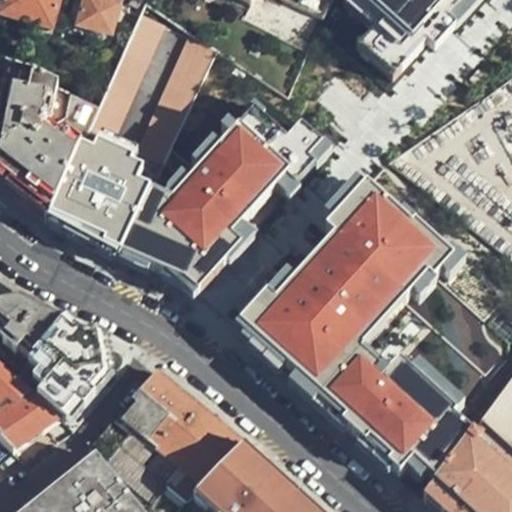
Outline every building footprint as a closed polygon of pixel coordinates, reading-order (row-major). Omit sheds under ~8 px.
[(57,0),(3,0),(0,12),(0,14),(50,28),(57,0)] [(114,35),(120,14),(121,4),(104,0),(85,0),(78,26),(114,35)] [(225,0),(248,11),(253,0),(225,0)] [(332,0),(267,0),(320,25),(332,0)] [(351,0),(381,26),(364,44),(400,77),(438,35),(445,40),(461,24),(454,18),(459,12),(470,0),(351,0)] [(47,224),(75,163),(98,114),(99,110),(41,84),(0,66),(0,189),(46,226),(47,224)] [(104,108),(97,116),(137,152),(144,144),(104,108)] [(261,118),(251,108),(238,122),(241,125),(249,132),(258,121),(261,118)] [(120,261),(151,191),(131,173),(141,162),(133,155),(137,152),(97,116),(75,163),(47,224),(46,226),(115,263),(118,261),(120,261)] [(151,191),(120,261),(143,271),(183,289),(196,300),(250,240),(258,230),(248,221),(273,193),(269,189),(278,178),(293,191),(312,170),(305,164),(319,149),(298,130),(284,145),(258,121),(249,132),(241,125),(232,135),(224,128),(218,135),(226,142),(168,207),(151,191)] [(209,145),(188,168),(196,176),(217,152),(209,145)] [(321,146),(319,149),(305,164),(312,170),(314,171),(329,153),(321,146)] [(287,205),(297,193),(294,190),(293,191),(278,178),(269,189),(273,193),(287,205)] [(178,179),(160,199),(168,207),(186,187),(178,179)] [(321,218),(329,225),(359,192),(350,185),(329,209),(321,218)] [(341,357),(350,346),(349,345),(391,297),(400,305),(407,297),(423,279),(428,283),(436,275),(448,261),(408,226),(406,229),(361,190),(359,192),(329,225),(323,232),(331,240),(339,247),(307,282),(300,275),(292,284),(273,305),(264,298),(233,333),(316,407),(318,404),(293,383),(309,364),(321,373),(319,377),(322,381),(329,372),(325,369),(337,355),(341,357)] [(397,214),(393,218),(406,229),(408,226),(409,225),(397,214)] [(339,247),(331,240),(300,275),(307,282),(339,247)] [(445,251),(441,255),(448,261),(436,275),(444,282),(460,264),(445,251)] [(292,284),(284,276),(264,298),(273,305),(292,284)] [(407,297),(415,304),(431,286),(423,279),(407,297)] [(350,346),(358,353),(400,305),(391,297),(349,345),(350,346)] [(0,308),(0,375),(13,386),(22,375),(55,332),(59,327),(15,301),(0,308)] [(66,342),(72,335),(59,327),(55,332),(66,342)] [(98,350),(72,335),(66,342),(55,332),(22,375),(13,386),(59,424),(64,428),(104,381),(98,350)] [(358,353),(350,346),(341,357),(337,355),(325,369),(329,372),(322,381),(319,377),(321,373),(309,364),(293,383),(318,404),(326,411),(347,430),(345,432),(366,450),(399,479),(404,473),(411,465),(418,470),(426,477),(434,484),(469,436),(459,427),(450,419),(454,416),(407,375),(395,365),(385,376),(358,353)] [(414,367),(407,375),(454,416),(461,408),(414,367)] [(511,372),(471,432),(511,471),(511,372)] [(0,375),(0,446),(12,458),(59,424),(13,386),(0,375)] [(111,428),(197,503),(238,457),(243,451),(236,444),(198,413),(155,377),(150,382),(111,428)] [(345,432),(347,430),(326,411),(318,404),(316,407),(331,420),(345,432)] [(189,511),(197,503),(111,428),(91,450),(90,453),(99,464),(140,511),(189,511)] [(511,511),(511,471),(471,432),(444,469),(422,501),(434,511),(511,511)] [(243,451),(238,457),(259,475),(262,471),(264,469),(261,467),(243,451)] [(262,479),(259,475),(238,457),(197,503),(206,511),(300,511),(276,490),(269,484),(262,479)] [(140,511),(99,464),(53,500),(36,511),(140,511)] [(411,465),(404,473),(419,486),(426,477),(418,470),(411,465)] [(279,487),(280,484),(267,473),(266,475),(262,479),(269,484),(276,490),(279,487)] [(276,490),(300,511),(307,511),(279,487),(276,490)]
